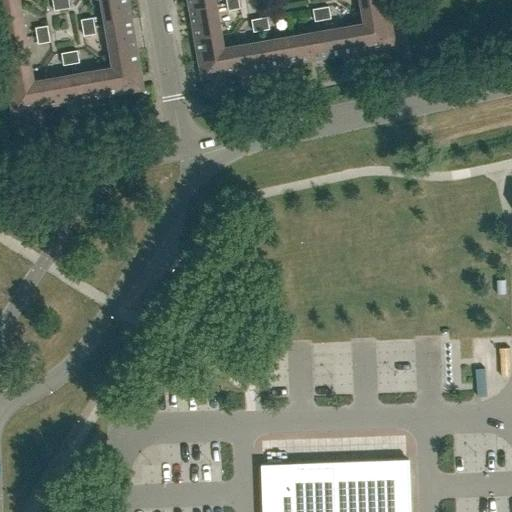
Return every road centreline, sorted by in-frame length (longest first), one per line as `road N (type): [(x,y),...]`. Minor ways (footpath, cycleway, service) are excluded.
road 1 (tertiary): [(0,403),(46,383),(78,353),(186,185)]
road 2 (tertiary): [(236,140),(511,80)]
road 3 (tertiary): [(184,148),(123,166),(95,185),(0,332)]
road 4 (residential): [(184,148),(158,0)]
